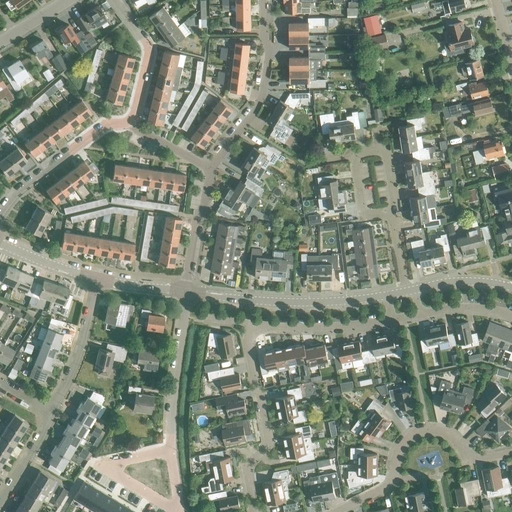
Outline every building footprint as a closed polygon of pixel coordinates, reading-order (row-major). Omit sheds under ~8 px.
[(15,6),(17,9),(29,0),(9,0),(5,3),(10,10),(15,6)] [(358,17),(358,8),(357,0),(351,0),(351,1),(349,1),(348,7),(347,17),(358,17)] [(464,0),(448,0),(449,0),(442,2),(445,13),(466,8),(464,0)] [(411,4),(413,13),(426,9),(424,1),(411,4)] [(285,3),(285,4),(285,13),(305,13),(305,12),(311,12),(311,2),(302,2),(302,3),(285,3)] [(238,17),(251,17),(251,5),(237,5),(238,17)] [(111,11),(104,15),(99,6),(83,16),(83,15),(76,19),(83,32),(90,28),(89,25),(91,24),(94,28),(107,20),(109,20),(114,16),(111,11)] [(158,26),(171,16),(163,6),(150,16),(158,26)] [(362,18),(367,36),(370,35),(368,25),(374,23),(372,15),(362,18)] [(165,36),(178,26),(171,16),(158,26),(165,36)] [(211,18),(211,27),(223,27),(223,24),(230,23),(230,17),(211,18)] [(251,17),(238,17),(238,29),(251,29),(251,17)] [(290,36),(309,35),(309,26),(325,26),(325,18),(309,18),(309,22),(290,22),(290,36)] [(470,28),(464,30),(462,22),(448,26),(450,34),(447,34),(452,51),(452,50),(453,53),(462,51),(461,48),(474,45),(474,43),(475,41),(474,38),(472,36),(470,28)] [(74,43),(81,54),(91,47),(86,39),(83,40),(78,33),(75,35),(68,24),(57,31),(64,42),(70,38),(73,43),(74,43)] [(178,26),(165,36),(172,46),(186,36),(178,26)] [(367,38),(370,51),(389,47),(385,34),(367,38)] [(309,52),(325,52),(325,45),(316,45),(316,43),(309,43),(309,35),(290,36),(290,48),(309,48),(309,52)] [(48,59),(53,56),(43,40),(32,47),(38,58),(45,54),(48,59)] [(235,55),(248,57),(249,44),(236,43),(235,55)] [(93,59),(99,61),(102,51),(96,49),(93,59)] [(162,62),(177,66),(180,54),(164,50),(162,62)] [(290,70),(317,70),(317,68),(322,68),(322,60),(326,60),(325,52),(309,52),(309,57),(290,57),(290,70)] [(51,59),(59,72),(67,67),(59,54),(51,59)] [(116,65),(131,70),(134,58),(119,54),(116,65)] [(247,69),(248,57),(235,55),(233,67),(247,69)] [(28,75),(22,66),(30,61),(28,57),(20,62),(19,60),(8,67),(7,66),(2,69),(15,92),(21,88),(17,82),(28,75)] [(96,72),(99,61),(93,59),(90,70),(96,72)] [(471,79),(485,76),(480,59),(466,63),(467,67),(462,68),(464,76),(469,74),(471,79)] [(183,67),(177,66),(162,62),(159,74),(174,78),(180,79),(183,67)] [(128,81),(131,70),(116,65),(112,77),(128,81)] [(245,80),(247,69),(233,67),(232,79),(245,80)] [(42,73),(48,81),(54,77),(49,69),(42,73)] [(92,83),(96,72),(90,70),(86,82),(92,83)] [(317,70),(290,70),(290,83),(310,82),(310,87),(326,87),(326,79),(317,80),(317,70)] [(171,89),(174,78),(159,74),(156,85),(171,89)] [(9,102),(14,98),(0,75),(0,99),(5,96),(9,102)] [(124,93),(128,81),(112,77),(109,88),(124,93)] [(54,84),(58,89),(66,82),(62,78),(54,84)] [(245,80),(232,79),(229,79),(228,91),(230,91),(244,93),(245,80)] [(486,82),(478,84),(477,81),(469,83),(470,85),(468,86),(467,83),(456,85),(458,91),(464,89),(466,95),(472,93),(473,99),(489,94),(486,82)] [(89,93),(92,83),(86,82),(84,91),(89,93)] [(58,89),(54,84),(45,92),(49,97),(55,92),(58,96),(61,93),(58,89)] [(169,101),(171,89),(156,85),(153,97),(169,101)] [(191,97),(193,98),(199,89),(194,86),(189,94),(192,95),(191,97)] [(121,104),(124,93),(109,88),(106,100),(121,104)] [(198,99),(203,102),(209,93),(203,90),(198,99)] [(40,104),(49,97),(45,92),(36,100),(40,104)] [(273,111),(287,119),(300,99),(310,98),(309,92),(290,93),(290,99),(287,104),(280,100),(273,111)] [(188,108),(193,98),(191,97),(192,95),(189,94),(183,105),(188,108)] [(166,112),(169,101),(153,97),(150,108),(166,112)] [(476,115),(493,111),(490,98),(462,106),(461,104),(449,107),(443,108),(445,118),(475,110),(476,115)] [(198,112),(203,102),(198,99),(192,109),(198,112)] [(213,109),(225,119),(233,109),(220,99),(213,109)] [(31,112),(40,104),(36,100),(27,107),(31,112)] [(72,107),(82,120),(91,113),(81,100),(72,107)] [(183,116),(188,108),(183,105),(178,113),(183,116)] [(22,120),(31,112),(27,107),(18,115),(22,120)] [(72,127),(82,120),(72,107),(62,114),(72,127)] [(163,124),(166,112),(150,108),(148,120),(163,124)] [(192,121),(198,112),(192,109),(187,118),(192,121)] [(218,128),(225,119),(213,109),(206,118),(218,128)] [(284,124),(287,119),(273,111),(267,121),(277,127),(272,135),(285,143),(293,130),(284,124)] [(341,121),(343,140),(356,138),(354,127),(360,126),(357,111),(352,112),(352,116),(346,117),(347,120),(341,121)] [(177,127),(183,116),(178,113),(172,124),(177,127)] [(343,140),(341,121),(334,122),(333,113),(319,115),(322,132),(329,131),(331,142),(343,140)] [(63,134),(72,127),(62,114),(53,121),(63,134)] [(14,126),(22,120),(18,115),(10,122),(14,126)] [(401,139),(417,137),(416,130),(422,129),(421,123),(425,123),(424,117),(409,119),(410,125),(399,127),(401,139)] [(187,131),(192,121),(187,118),(181,128),(187,131)] [(211,137),(218,128),(206,118),(198,127),(211,137)] [(53,142),(63,134),(53,121),(43,129),(53,142)] [(203,147),(211,137),(198,127),(191,137),(203,147)] [(44,149),(53,142),(43,129),(34,136),(44,149)] [(34,156),(44,149),(34,136),(24,143),(34,156)] [(415,155),(429,153),(429,147),(419,149),(417,137),(401,139),(403,152),(414,150),(415,155)] [(501,141),(493,143),(492,139),(483,141),(485,149),(474,152),(477,164),(484,162),(482,156),(487,154),(488,158),(505,154),(501,141)] [(469,144),(470,150),(481,148),(479,142),(469,144)] [(247,157),(266,169),(268,164),(273,163),(274,164),(277,159),(283,162),(286,157),(280,154),(279,156),(265,147),(264,148),(259,149),(259,150),(254,146),(247,157)] [(7,156),(17,169),(27,162),(17,148),(7,156)] [(407,175),(423,172),(421,160),(430,159),(429,153),(415,155),(416,161),(405,162),(407,175)] [(0,167),(7,177),(17,169),(7,156),(0,160),(0,167)] [(259,179),(266,169),(247,157),(240,168),(250,174),(247,178),(260,187),(263,182),(259,179)] [(74,168),(84,181),(93,174),(83,161),(74,168)] [(492,167),(495,178),(510,174),(507,163),(492,167)] [(125,181),(127,166),(115,164),(112,180),(125,181)] [(136,183),(139,168),(127,166),(125,181),(136,183)] [(74,189),(84,181),(74,168),(64,176),(74,189)] [(148,185),(150,169),(139,168),(136,183),(148,185)] [(160,187),(162,171),(150,169),(148,185),(160,187)] [(171,188),(174,173),(162,171),(160,187),(171,188)] [(421,191),(435,189),(434,183),(434,178),(430,176),(429,171),(423,172),(407,175),(409,187),(420,185),(421,191)] [(174,173),(171,188),(183,190),(186,174),(174,173)] [(338,191),(339,191),(337,180),(334,180),(333,175),(318,177),(319,185),(318,185),(320,198),(326,198),(327,198),(326,195),(338,193),(338,191)] [(65,196),(74,189),(64,176),(55,183),(65,196)] [(260,187),(247,178),(244,183),(240,180),(234,190),(229,186),(235,190),(233,192),(244,199),(242,201),(243,201),(248,204),(255,194),(259,196),(264,189),(260,187)] [(56,203),(65,196),(55,183),(46,190),(56,203)] [(505,214),(511,212),(511,183),(511,184),(494,188),(496,197),(499,196),(502,210),(503,209),(505,214)] [(237,210),(243,201),(242,201),(244,199),(233,192),(235,190),(229,186),(222,198),(223,199),(219,205),(234,215),(237,210)] [(412,211),(428,208),(426,196),(436,194),(435,189),(421,191),(421,196),(410,198),(412,211)] [(327,198),(326,198),(328,208),(329,214),(346,211),(345,204),(347,203),(345,190),(339,191),(338,191),(338,193),(326,195),(327,198)] [(96,201),(97,206),(108,204),(106,198),(96,201)] [(86,209),(97,206),(96,201),(85,203),(86,209)] [(76,212),(86,209),(85,203),(74,206),(76,212)] [(31,217),(46,225),(52,213),(37,206),(31,217)] [(65,214),(76,212),(74,206),(64,208),(65,214)] [(104,215),(113,213),(113,207),(102,209),(104,215)] [(427,227),(438,225),(441,224),(440,219),(430,220),(428,208),(412,211),(414,223),(425,221),(426,227),(427,227)] [(93,218),(104,215),(102,209),(92,212),(93,218)] [(82,220),(93,218),(92,212),(81,214),(82,220)] [(511,212),(505,214),(506,219),(505,219),(508,231),(496,234),(499,245),(511,241),(511,212)] [(72,223),(82,220),(81,214),(70,217),(72,223)] [(164,228),(180,231),(182,219),(166,216),(164,228)] [(40,236),(46,225),(31,217),(25,228),(40,236)] [(237,238),(237,237),(238,231),(244,232),(245,226),(238,225),(238,226),(219,223),(217,235),(237,238)] [(150,238),(152,226),(146,225),(144,237),(150,238)] [(476,246),(476,247),(486,244),(485,240),(490,239),(487,226),(479,228),(479,226),(466,230),(468,236),(470,236),(473,247),(476,246)] [(354,242),(374,239),(372,227),(358,229),(358,228),(346,229),(347,235),(353,234),(354,240),(354,242)] [(178,243),(180,231),(164,228),(162,240),(178,243)] [(73,250),(76,234),(64,232),(61,248),(73,250)] [(85,252),(88,236),(76,234),(73,250),(85,252)] [(431,248),(434,264),(446,261),(444,250),(450,248),(446,234),(441,235),(441,237),(435,238),(437,247),(431,248)] [(243,238),(237,237),(237,238),(217,235),(215,247),(235,250),(235,249),(236,243),(242,244),(243,238)] [(97,254),(99,238),(88,236),(85,252),(97,254)] [(477,253),(476,247),(476,246),(473,247),(470,236),(468,236),(457,239),(459,243),(453,245),(456,257),(464,255),(464,257),(477,253)] [(108,256),(111,240),(99,238),(97,254),(108,256)] [(356,254),(376,251),(374,239),(354,242),(354,240),(347,241),(348,247),(355,246),(356,253),(356,254)] [(434,264),(431,248),(425,249),(423,239),(411,242),(414,256),(419,255),(422,266),(434,264)] [(120,258),(122,242),(111,240),(108,256),(120,258)] [(176,254),(178,243),(162,240),(160,252),(176,254)] [(122,242),(120,258),(132,260),(135,244),(122,242)] [(241,250),(235,249),(235,250),(215,247),(213,259),(233,262),(233,261),(234,255),(240,256),(241,250)] [(270,279),(272,259),(262,258),(262,250),(252,249),(250,264),(257,264),(255,278),(270,279)] [(357,266),(377,263),(376,251),(356,254),(356,253),(349,254),(350,259),(356,258),(357,265),(357,266)] [(174,267),(176,254),(160,252),(158,264),(174,267)] [(272,259),(270,279),(285,280),(286,267),(293,267),(294,253),(283,252),(283,260),(272,259)] [(319,256),(320,280),(332,279),(332,268),(338,268),(337,253),(332,253),(332,257),(320,257),(320,256),(319,256)] [(320,280),(319,256),(307,256),(307,254),(301,254),(302,269),(307,269),(308,280),(320,280)] [(239,262),(233,261),(233,262),(213,259),(211,271),(231,275),(232,267),(238,268),(239,262)] [(357,266),(357,265),(347,266),(348,274),(353,273),(353,271),(358,270),(359,278),(379,275),(377,263),(357,266)] [(14,286),(20,271),(8,266),(6,271),(0,269),(0,284),(1,285),(2,281),(14,286)] [(31,297),(36,283),(31,281),(33,276),(20,271),(14,286),(26,291),(25,294),(31,297)] [(51,300),(57,284),(44,280),(42,286),(36,283),(31,297),(38,299),(39,296),(51,300)] [(57,284),(51,300),(63,304),(62,307),(69,309),(73,296),(67,294),(69,288),(57,284)] [(125,313),(131,314),(133,306),(127,305),(127,304),(109,301),(105,322),(123,325),(125,313)] [(0,308),(8,314),(11,309),(2,304),(0,308)] [(12,313),(20,318),(23,314),(14,309),(12,313)] [(146,328),(161,330),(163,317),(150,315),(151,311),(141,309),(140,317),(148,318),(146,328)] [(24,317),(32,322),(35,318),(26,313),(24,317)] [(476,333),(471,334),(468,322),(455,324),(459,344),(472,341),(473,346),(479,345),(476,333)] [(491,353),(501,326),(489,322),(482,340),(489,343),(486,351),(491,353)] [(43,340),(60,347),(62,342),(59,341),(62,334),(60,333),(62,328),(50,323),(43,340)] [(435,326),(438,343),(449,341),(450,346),(456,345),(454,333),(448,334),(445,324),(435,326)] [(428,345),(438,343),(435,326),(424,328),(426,339),(420,340),(423,352),(429,351),(428,345)] [(505,349),(511,330),(501,326),(491,353),(496,354),(499,346),(505,349)] [(231,334),(218,337),(218,334),(210,332),(208,345),(219,347),(221,357),(227,356),(228,358),(233,356),(233,354),(235,354),(231,334)] [(382,336),(385,353),(393,352),(393,355),(397,357),(403,355),(400,343),(395,345),(392,334),(382,336)] [(375,356),(385,353),(382,336),(371,339),(373,349),(367,350),(370,362),(376,361),(375,356)] [(58,351),(60,347),(43,340),(39,352),(53,358),(56,350),(58,351)] [(370,362),(367,350),(361,352),(359,341),(348,343),(352,360),(362,358),(363,363),(370,362)] [(341,363),(352,360),(348,343),(337,345),(338,347),(332,349),(334,358),(336,369),(343,368),(341,363)] [(4,344),(0,350),(0,359),(7,364),(15,351),(4,344)] [(111,359),(124,362),(127,349),(107,344),(105,350),(99,349),(94,367),(99,368),(98,374),(108,376),(109,370),(111,359)] [(305,348),(304,344),(300,345),(297,344),(293,345),(297,364),(303,363),(304,366),(308,366),(307,362),(305,348)] [(308,366),(318,363),(314,344),(310,345),(309,347),(305,348),(307,362),(308,366)] [(334,358),(332,349),(331,345),(325,346),(325,344),(320,345),(318,344),(314,344),(318,363),(328,361),(328,359),(334,358)] [(287,366),(297,364),(293,345),(289,346),(288,348),(284,349),(287,366)] [(143,368),(156,370),(158,356),(150,355),(151,349),(139,348),(137,361),(144,362),(143,368)] [(287,366),(284,349),(280,350),(280,349),(277,348),(273,349),(277,368),(287,366)] [(268,370),(277,368),(273,349),(269,350),(268,352),(264,353),(264,355),(258,356),(262,374),(268,373),(268,370)] [(50,365),(53,358),(39,352),(34,364),(51,371),(53,366),(50,365)] [(13,367),(19,370),(23,361),(17,358),(13,367)] [(51,371),(34,364),(28,362),(26,366),(33,369),(30,376),(44,381),(47,374),(49,375),(51,371)] [(239,374),(235,375),(233,367),(208,372),(209,380),(221,378),(223,390),(241,386),(239,374)] [(450,411),(455,392),(454,390),(449,389),(451,382),(441,380),(438,392),(443,394),(440,408),(450,411)] [(481,411),(486,417),(495,409),(493,407),(506,395),(495,384),(486,393),(488,395),(478,403),(483,409),(481,411)] [(133,410),(150,413),(153,396),(141,394),(143,388),(128,385),(127,392),(136,393),(133,410)] [(455,392),(450,411),(461,414),(465,400),(471,401),(474,389),(464,386),(462,393),(458,391),(456,392),(455,392)] [(277,409),(296,405),(295,399),(302,398),(300,387),(287,390),(288,396),(275,398),(277,409)] [(410,391),(402,392),(401,388),(389,390),(391,398),(397,397),(399,409),(413,406),(410,391)] [(78,407),(94,416),(98,418),(105,407),(100,405),(103,400),(92,394),(89,398),(87,397),(83,404),(81,402),(78,407)] [(244,400),(238,401),(236,394),(216,398),(218,411),(227,409),(229,416),(247,412),(244,400)] [(369,418),(384,429),(391,421),(380,412),(383,408),(373,400),(366,408),(372,413),(369,418)] [(296,405),(277,409),(279,420),(293,417),(294,423),(307,420),(304,410),(297,411),(296,405)] [(87,427),(94,416),(78,407),(76,411),(78,412),(74,419),(87,427)] [(8,425),(22,434),(29,423),(15,414),(8,425)] [(499,442),(511,428),(497,416),(491,423),(487,419),(475,430),(482,437),(487,431),(499,442)] [(224,443),(225,444),(246,439),(245,435),(251,433),(248,418),(236,421),(237,427),(222,430),(222,431),(219,432),(217,435),(218,442),(221,443),(224,443)] [(378,438),(384,429),(369,418),(365,423),(359,418),(351,429),(362,437),(363,435),(368,438),(372,434),(378,438)] [(81,438),(87,427),(74,419),(70,425),(68,424),(66,428),(81,438)] [(15,445),(22,434),(8,425),(1,435),(15,445)] [(285,447),(311,442),(310,436),(312,436),(310,425),(295,428),(296,434),(283,437),(285,447)] [(85,440),(81,438),(66,428),(63,433),(65,434),(61,441),(74,449),(78,442),(83,445),(85,440)] [(0,449),(8,455),(15,445),(1,435),(0,436),(0,449)] [(68,459),(74,449),(61,441),(57,447),(55,446),(53,450),(68,459)] [(311,442),(285,447),(287,458),(300,455),(302,461),(314,458),(311,442)] [(358,465),(377,465),(377,454),(363,454),(363,448),(350,448),(350,458),(358,458),(358,465)] [(0,464),(1,465),(8,455),(0,449),(0,464)] [(59,475),(68,459),(53,450),(50,455),(52,456),(48,462),(50,464),(47,468),(59,475)] [(208,473),(213,472),(232,468),(230,457),(224,458),(223,450),(199,455),(200,461),(206,460),(208,473)] [(377,476),(377,465),(358,465),(358,471),(349,471),(348,478),(347,478),(350,488),(372,482),(372,476),(377,476)] [(508,477),(501,478),(499,466),(482,470),(486,489),(500,487),(501,494),(511,492),(508,477)] [(232,468),(213,472),(215,477),(211,478),(208,482),(209,486),(202,487),(203,493),(224,489),(222,481),(234,479),(232,468)] [(265,494),(283,490),(287,489),(287,486),(291,483),(289,478),(288,469),(274,472),(271,481),(263,483),(265,494)] [(34,482),(48,491),(54,480),(40,471),(34,482)] [(321,483),(324,500),(335,498),(333,487),(339,486),(337,474),(330,475),(331,481),(321,483)] [(324,500),(321,483),(320,475),(309,477),(310,480),(303,481),(306,493),(311,491),(314,502),(324,500)] [(455,489),(459,506),(472,503),(471,496),(481,494),(478,479),(460,482),(461,488),(455,489)] [(83,481),(73,499),(84,506),(95,488),(83,481)] [(41,501),(48,491),(34,482),(27,493),(41,501)] [(94,511),(96,511),(106,495),(95,488),(84,506),(94,511)] [(58,497),(63,500),(68,491),(63,489),(58,497)] [(283,490),(265,494),(267,505),(286,501),(283,490)] [(237,495),(223,498),(222,491),(208,494),(209,501),(219,499),(222,511),(223,511),(231,511),(231,510),(240,508),(237,495)] [(433,511),(431,501),(425,502),(423,492),(416,494),(416,495),(405,497),(407,507),(410,506),(411,511),(433,511)] [(35,511),(41,501),(27,493),(21,503),(35,511)] [(111,511),(118,502),(106,495),(96,511),(111,511)] [(58,508),(63,500),(58,497),(54,505),(58,508)] [(127,511),(129,509),(118,502),(111,511),(127,511)] [(283,505),(284,511),(298,509),(297,502),(283,505)] [(34,511),(35,511),(21,503),(15,511),(34,511)]
